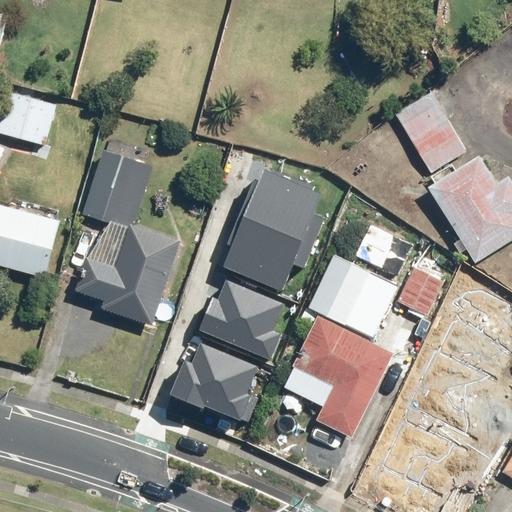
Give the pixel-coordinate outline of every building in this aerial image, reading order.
[(148,108),(164,113),(170,92),(154,88),(148,108)] [(38,144),(50,106),(12,95),(1,132),(38,144)] [(430,96),(400,113),(430,167),(460,150),(430,96)] [(101,154),(83,205),(131,223),(150,171),(101,154)] [(511,220),(477,164),(435,191),(480,262),(511,241),(511,220)] [(263,183),(251,212),(317,240),(326,219),(304,210),(316,182),(276,165),(267,185),(263,183)] [(247,245),(239,264),(282,282),(292,258),(306,264),(317,240),(251,212),(239,241),(247,245)] [(0,215),(0,263),(37,272),(48,227),(0,215)] [(87,303),(150,321),(171,247),(108,229),(87,303)] [(372,230),(359,255),(395,272),(408,247),(372,230)] [(339,254),(314,306),(370,334),(396,282),(339,254)] [(422,317),(437,285),(408,272),(393,304),(422,317)] [(209,308),(203,324),(275,352),(283,331),(270,326),(281,297),(238,280),(231,299),(223,295),(217,311),(209,308)] [(428,373),(423,371),(392,433),(478,475),(504,422),(472,406),(477,396),(451,383),(456,373),(467,378),(493,324),(454,306),(431,353),(436,356),(428,373)] [(319,327),(291,390),(351,417),(379,354),(319,327)] [(181,365),(172,386),(207,400),(208,396),(248,411),(255,392),(241,386),(252,357),(211,341),(204,359),(193,355),(188,368),(181,365)]
